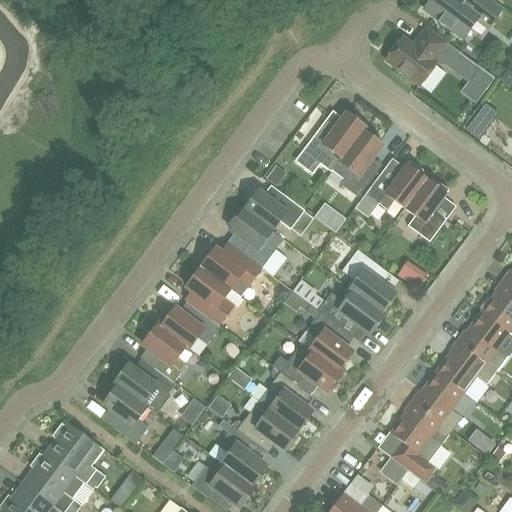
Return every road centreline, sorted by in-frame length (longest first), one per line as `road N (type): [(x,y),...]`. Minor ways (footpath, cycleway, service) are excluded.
road 1 (residential): [(0,431),(24,399),(60,382),(294,69),(314,57),(345,56)]
road 2 (residential): [(511,206),(284,511)]
road 3 (residential): [(511,193),(358,76),(345,56)]
